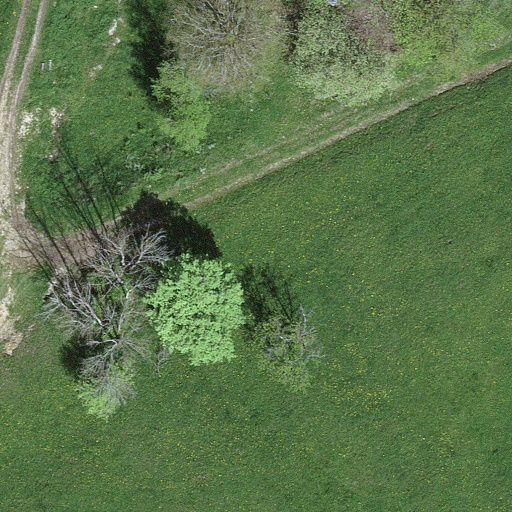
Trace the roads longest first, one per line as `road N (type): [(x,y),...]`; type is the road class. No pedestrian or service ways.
road 1 (track): [(0,244),(32,255),(78,247),(511,47)]
road 2 (track): [(35,0),(0,129)]
